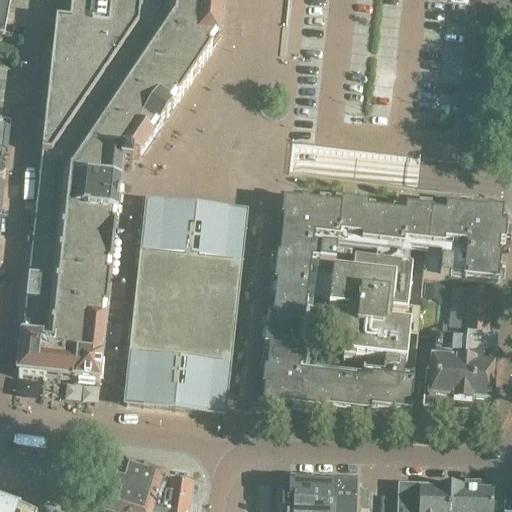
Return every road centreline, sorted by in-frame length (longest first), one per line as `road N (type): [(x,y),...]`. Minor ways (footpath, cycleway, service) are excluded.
road 1 (residential): [(0,395),(43,0)]
road 2 (residential): [(511,463),(242,453)]
road 3 (residential): [(242,453),(0,424)]
